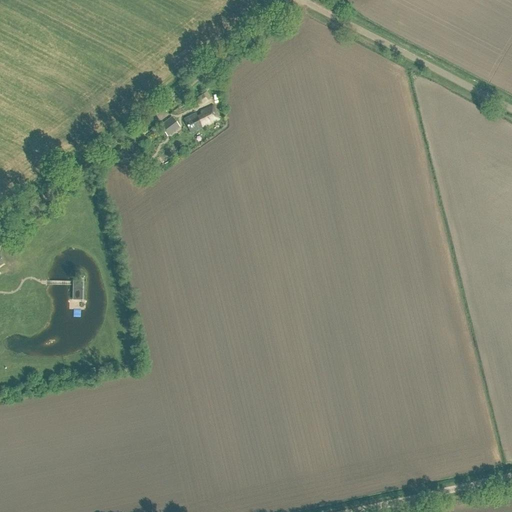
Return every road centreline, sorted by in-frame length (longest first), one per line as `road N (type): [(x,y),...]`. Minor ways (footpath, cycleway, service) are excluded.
road 1 (track): [(293,0),(0,233)]
road 2 (unclassified): [(511,108),(302,0)]
road 3 (unclassified): [(350,511),(511,475)]
